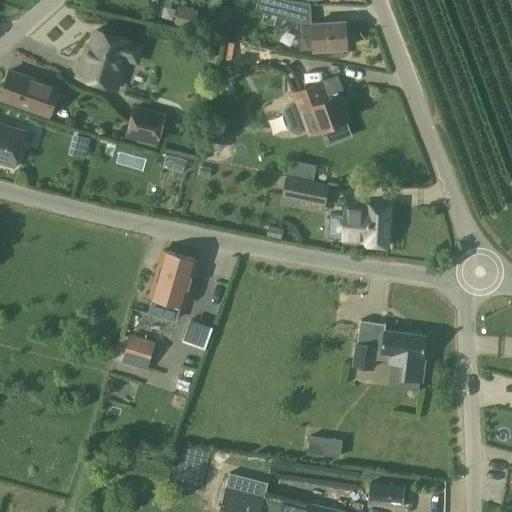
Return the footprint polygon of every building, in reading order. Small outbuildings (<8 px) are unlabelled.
[(284,17),(297,24),(311,23),(309,3),(289,0),(257,0),(255,10),(284,17)] [(297,24),(298,38),(299,50),(313,49),(328,48),(329,56),(344,55),(344,47),(348,47),(346,21),(311,23),(297,24)] [(123,58),(129,40),(95,29),(90,44),(88,44),(77,76),(116,88),(125,59),(123,58)] [(59,88),(55,87),(9,70),(0,95),(0,97),(49,115),(59,88)] [(309,134),(350,119),(340,94),(324,101),(317,83),(293,92),(297,103),(289,106),(286,114),(293,134),(300,136),(309,133),(309,134)] [(137,109),(129,139),(159,147),(166,117),(137,109)] [(0,163),(14,168),(26,130),(0,122),(0,163)] [(294,160),(291,174),(314,179),(317,164),(294,160)] [(329,186),(287,177),(283,199),(324,207),(329,186)] [(328,237),(343,238),(342,243),(388,246),(391,206),(345,203),(344,215),(330,214),(328,237)] [(198,259),(164,249),(150,295),(155,296),(152,306),(154,310),(172,315),(176,313),(179,304),(184,305),(198,259)] [(183,338),(204,346),(212,325),(191,317),(183,338)] [(421,379),(426,335),(385,329),(385,323),(359,319),(353,365),(373,368),(374,358),(391,360),(406,362),(404,377),(421,379)] [(146,370),(155,341),(130,333),(120,362),(146,370)] [(341,453),(342,436),(309,434),(308,452),(341,453)] [(403,505),(404,485),(368,482),(367,502),(403,505)] [(344,511),(309,503),(308,506),(227,485),(221,507),(238,511),(344,511)]
